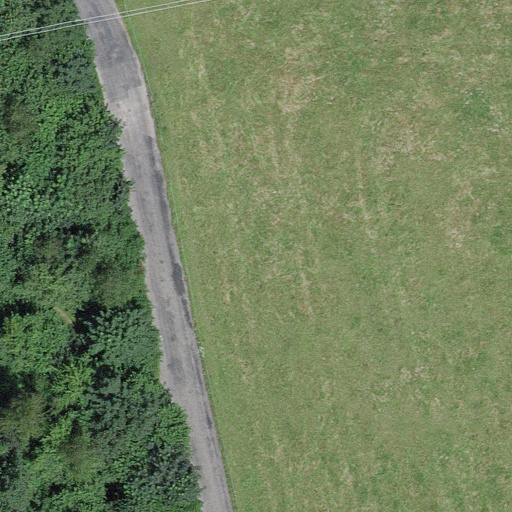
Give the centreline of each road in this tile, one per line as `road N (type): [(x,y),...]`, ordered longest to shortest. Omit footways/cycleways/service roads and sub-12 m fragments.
road 1 (unclassified): [(90,0),(102,14),(167,376),(204,511)]
road 2 (track): [(167,376),(0,229)]
